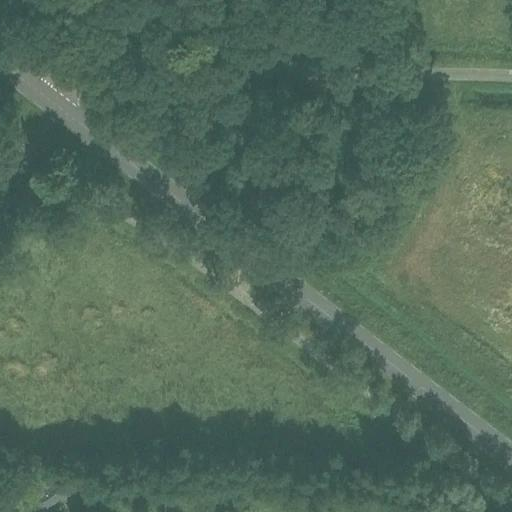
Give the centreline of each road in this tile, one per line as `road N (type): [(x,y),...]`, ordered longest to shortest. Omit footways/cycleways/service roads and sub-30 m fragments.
road 1 (secondary): [(511,455),(49,102)]
road 2 (unclassified): [(511,78),(90,76),(67,83),(49,102)]
